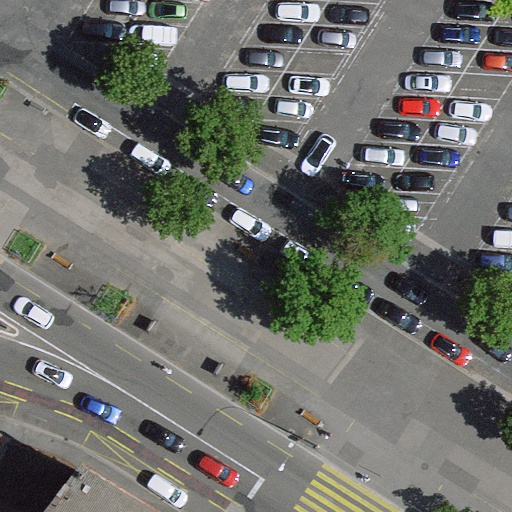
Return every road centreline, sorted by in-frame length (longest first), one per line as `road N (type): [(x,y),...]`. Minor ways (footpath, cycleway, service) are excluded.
road 1 (primary): [(162,416),(97,356),(0,292)]
road 2 (primary): [(312,511),(162,416)]
road 3 (primary): [(0,361),(162,416)]
